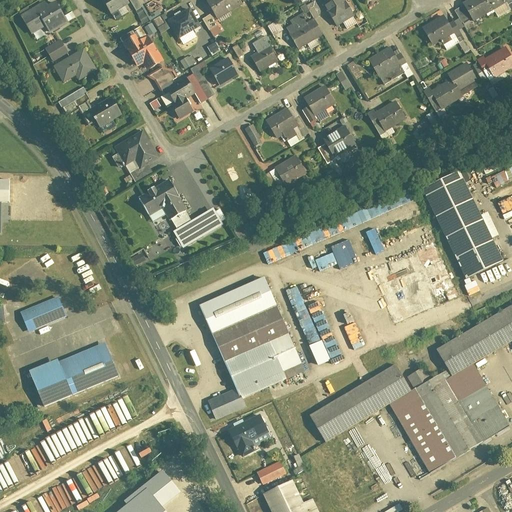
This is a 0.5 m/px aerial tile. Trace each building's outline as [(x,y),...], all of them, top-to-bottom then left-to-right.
[(127,0),(104,0),(112,14),(130,3),(127,0)] [(146,1),(145,0),(130,0),(138,11),(148,5),(146,1)] [(240,0),(209,0),(216,12),(220,18),(243,4),(240,0)] [(326,0),(323,2),(337,27),(355,16),(347,2),(349,0),(326,0)] [(480,0),(470,0),(464,4),(475,22),(489,14),(480,0)] [(480,0),(489,14),(508,2),(506,0),(480,0)] [(45,1),(22,15),(34,35),(47,27),(51,34),(69,23),(56,2),(48,7),(45,1)] [(320,7),(316,1),(308,6),(311,11),(316,18),(320,15),(318,12),(320,7)] [(306,14),(311,11),(308,6),(307,4),(302,7),(306,14)] [(192,8),(170,21),(174,27),(181,39),(202,26),(192,8)] [(157,12),(148,16),(145,10),(136,14),(141,24),(159,16),(157,12)] [(220,18),(216,12),(204,20),(215,38),(227,30),(220,18)] [(163,34),(174,27),(170,21),(166,14),(155,20),(163,34)] [(288,29),(291,34),(309,24),(303,14),(292,21),(294,25),(288,29)] [(445,16),(424,28),(435,46),(455,33),(450,25),(445,16)] [(291,34),(300,49),(323,35),(315,20),(309,24),(291,34)] [(278,21),(269,27),(275,36),(284,30),(278,21)] [(456,22),(450,25),(455,33),(459,40),(464,36),(456,22)] [(149,36),(156,32),(151,24),(144,28),(149,36)] [(255,34),(259,41),(270,35),(266,28),(255,34)] [(138,67),(144,63),(149,71),(166,61),(151,36),(141,42),(137,35),(124,43),(138,67)] [(254,44),(260,54),(272,47),(274,46),(268,36),(259,41),(254,44)] [(61,40),(47,49),(55,62),(69,53),(61,40)] [(217,43),(209,48),(214,56),(222,51),(217,43)] [(245,55),(239,45),(233,49),(239,59),(245,55)] [(253,58),(261,72),(280,61),(272,47),(260,54),(253,58)] [(511,54),(507,47),(486,59),(491,68),(497,78),(511,69),(511,54)] [(391,48),(371,60),(381,77),(401,64),(391,48)] [(85,50),(54,67),(65,84),(77,77),(79,81),(97,71),(85,50)] [(192,69),(195,67),(189,56),(181,61),(188,72),(192,69)] [(485,71),(491,68),(486,59),(484,57),(479,60),(480,62),(485,71)] [(211,70),(221,87),(240,75),(230,59),(211,70)] [(485,71),(480,62),(474,66),(480,75),(485,71)] [(362,73),(356,63),(350,66),(356,77),(362,73)] [(401,64),(381,77),(385,84),(406,72),(401,64)] [(454,80),(461,91),(478,81),(467,64),(450,74),(454,80)] [(195,75),(209,98),(215,95),(198,66),(195,67),(192,69),(195,75)] [(157,80),(166,96),(171,93),(169,91),(182,83),(175,71),(164,68),(149,76),(157,80)] [(491,68),(485,71),(490,79),(494,85),(499,82),(497,78),(491,68)] [(485,71),(480,75),(484,82),(490,79),(485,71)] [(343,72),(338,75),(347,91),(353,88),(343,72)] [(195,75),(187,80),(196,94),(201,103),(209,98),(195,75)] [(195,111),(188,99),(196,94),(187,80),(182,83),(169,91),(171,93),(176,103),(172,105),(173,106),(181,119),(195,111)] [(433,92),(444,110),(464,97),(461,91),(454,80),(433,92)] [(326,86),(306,98),(317,116),(337,104),(326,86)] [(86,88),(60,104),(67,116),(80,108),(88,104),(93,101),(86,88)] [(438,113),(444,110),(433,92),(431,89),(425,92),(438,113)] [(176,103),(171,93),(166,96),(163,98),(169,109),(173,106),(172,105),(176,103)] [(158,100),(152,104),(156,111),(162,107),(158,100)] [(396,102),(370,117),(381,134),(407,119),(396,102)] [(98,121),(102,128),(123,116),(115,103),(94,115),(98,121)] [(88,104),(80,108),(90,125),(98,121),(94,115),(88,104)] [(289,110),(295,120),(300,117),(294,107),(289,110)] [(288,108),(268,121),(279,139),(285,135),(295,129),(299,127),(295,120),(289,110),(288,108)] [(433,113),(428,116),(435,127),(440,124),(433,113)] [(300,117),(295,120),(299,127),(302,130),(306,128),(300,117)] [(426,123),(418,128),(423,136),(431,131),(426,123)] [(324,138),(336,158),(357,145),(346,125),(324,138)] [(254,126),(247,130),(257,147),(264,143),(254,126)] [(306,128),(302,130),(305,137),(310,134),(306,128)] [(295,129),(285,135),(288,141),(298,135),(295,129)] [(143,131),(115,147),(132,176),(160,159),(143,131)] [(297,157),(277,169),(285,183),(306,171),(297,157)] [(494,188),(511,180),(511,168),(490,178),(494,188)] [(502,266),(458,175),(420,194),(465,284),(502,266)] [(110,194),(102,179),(96,182),(104,197),(110,194)] [(11,182),(0,182),(0,222),(3,223),(3,209),(11,209),(11,182)] [(172,183),(141,201),(151,218),(164,210),(171,221),(187,212),(189,211),(172,183)] [(511,196),(497,204),(502,215),(511,209),(511,196)] [(177,232),(174,234),(184,250),(225,226),(215,210),(193,222),(177,232)] [(187,212),(171,221),(177,232),(193,222),(187,212)] [(365,233),(373,256),(383,252),(375,229),(365,233)] [(338,270),(357,263),(350,240),(328,248),(330,255),(314,260),(318,272),(337,266),(338,270)] [(134,265),(144,262),(141,254),(131,258),(134,265)] [(263,281),(197,311),(233,393),(236,391),(242,404),(305,376),(263,281)] [(57,301),(18,317),(27,337),(65,321),(57,301)] [(511,310),(436,355),(447,375),(451,382),(473,369),(511,346),(511,310)] [(331,365),(342,361),(333,338),(322,342),(331,365)] [(321,341),(307,346),(314,367),(329,362),(321,341)] [(192,347),(186,350),(192,364),(198,362),(192,347)] [(55,366),(26,378),(40,413),(116,381),(103,350),(57,369),(55,366)] [(395,369),(308,420),(324,447),(388,409),(410,396),(402,383),(395,369)] [(509,430),(473,369),(451,382),(447,375),(432,383),(424,370),(402,383),(410,396),(388,409),(429,477),(509,430)] [(215,425),(245,411),(242,404),(236,391),(233,393),(206,405),(215,425)] [(267,436),(259,418),(227,433),(241,462),(254,455),(249,445),(267,436)] [(0,490),(60,462),(56,454),(54,455),(49,443),(0,465),(0,490)] [(134,448),(140,460),(151,455),(146,443),(134,448)] [(134,448),(85,466),(94,488),(142,470),(134,448)] [(262,489),(286,477),(279,464),(255,476),(262,489)] [(183,495),(163,471),(123,504),(126,508),(120,511),(162,511),(183,495)] [(291,484),(262,499),(268,511),(316,511),(312,502),(302,507),(291,484)] [(31,503),(35,511),(48,511),(41,498),(31,503)]
